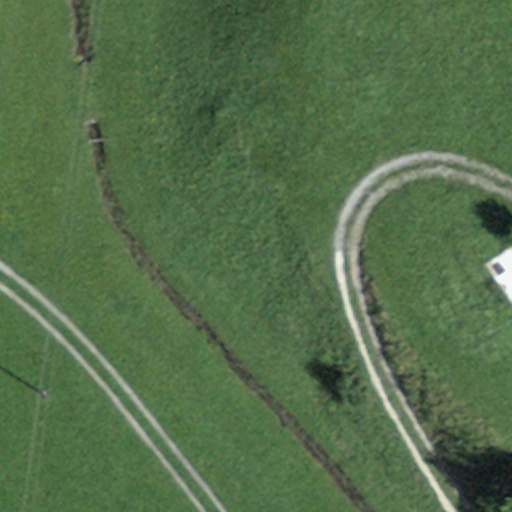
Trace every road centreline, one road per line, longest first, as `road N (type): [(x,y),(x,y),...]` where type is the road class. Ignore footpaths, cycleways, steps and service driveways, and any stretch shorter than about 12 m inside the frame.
road 1 (track): [(511,185),(450,165),(404,169),(364,196),(346,233),(349,286),(372,357),(459,511)]
road 2 (track): [(217,511),(103,370),(0,275)]
